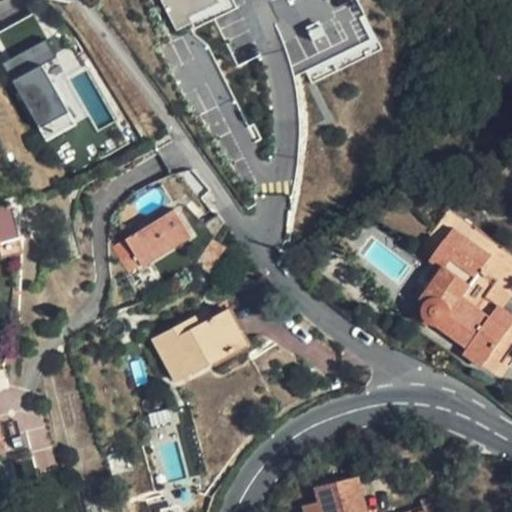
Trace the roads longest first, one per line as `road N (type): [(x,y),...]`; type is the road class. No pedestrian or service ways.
road 1 (residential): [(188,149),(101,198),(104,287),(90,314),(42,357),(15,410)]
road 2 (residential): [(188,149),(304,305),(403,381),(411,403)]
road 3 (tertiary): [(235,511),(288,442),(331,418),(411,403)]
road 4 (residential): [(80,0),(188,149)]
